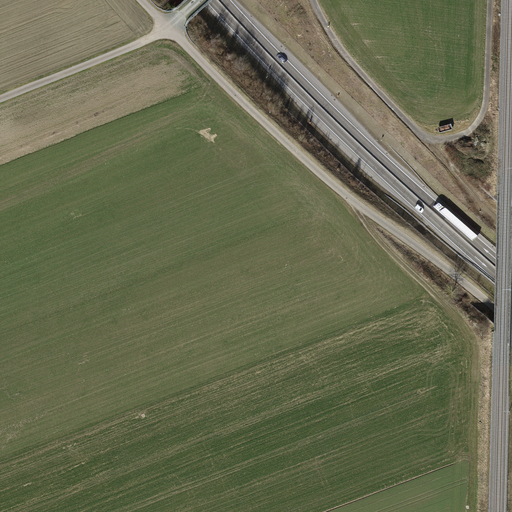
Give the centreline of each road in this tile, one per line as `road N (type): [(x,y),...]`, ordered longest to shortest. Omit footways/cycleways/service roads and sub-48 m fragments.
road 1 (track): [(168,27),(313,167),(511,324)]
road 2 (trunk): [(211,0),(511,288)]
road 3 (trunk): [(511,272),(357,135),(224,0)]
road 4 (track): [(313,0),(358,69),(417,131),(436,140),(465,135),(483,116),(492,0)]
road 5 (trunk): [(511,243),(398,147),(252,0)]
road 6 (track): [(476,376),(464,321),(391,252),(347,196)]
road 7 (track): [(0,100),(168,27)]
